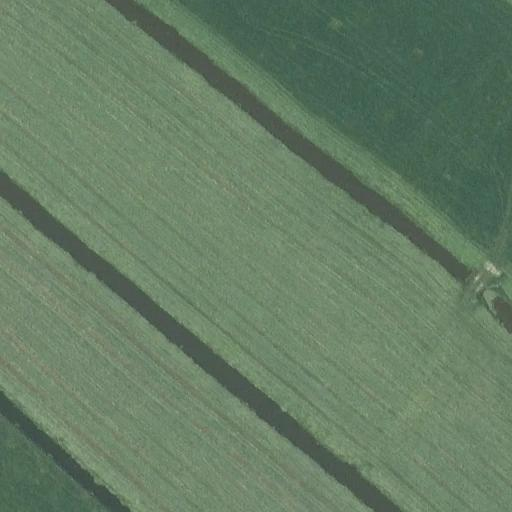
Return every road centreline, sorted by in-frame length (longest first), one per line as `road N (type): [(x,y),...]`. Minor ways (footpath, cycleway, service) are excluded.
road 1 (track): [(167,0),(397,190),(511,61)]
road 2 (track): [(397,190),(493,275),(449,311),(503,511)]
